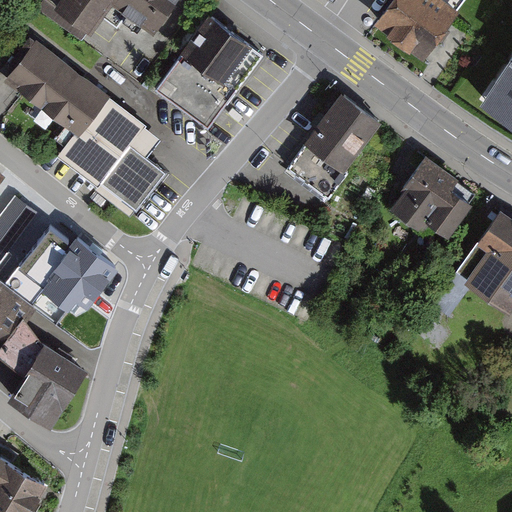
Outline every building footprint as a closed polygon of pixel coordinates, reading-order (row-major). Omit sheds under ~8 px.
[(55,11),(63,0),(46,0),(39,10),(82,42),(87,34),(55,11)] [(181,0),(63,0),(55,11),(87,34),(91,37),(112,7),(154,37),(181,0)] [(463,0),(394,0),(379,22),(423,54),(463,0)] [(264,55),(209,16),(181,55),(182,56),(157,91),(210,130),(264,55)] [(148,127),(37,40),(7,79),(78,134),(60,158),(99,188),(97,191),(132,218),(167,173),(148,159),(162,140),(147,129),(148,127)] [(511,125),(511,62),(483,108),(511,125)] [(380,119),(344,92),(288,166),(329,197),(348,171),(345,166),(380,119)] [(470,191),(432,164),(401,207),(440,234),(470,191)] [(66,221),(32,198),(0,236),(0,359),(26,378),(9,402),(51,431),(89,373),(45,345),(27,324),(47,297),(21,279),(66,221)] [(511,225),(499,242),(510,250),(485,283),(511,302),(511,225)] [(121,271),(77,239),(47,280),(51,283),(43,293),(70,312),(77,303),(89,313),(121,271)] [(55,511),(71,483),(19,457),(0,494),(0,504),(15,511),(55,511)]
